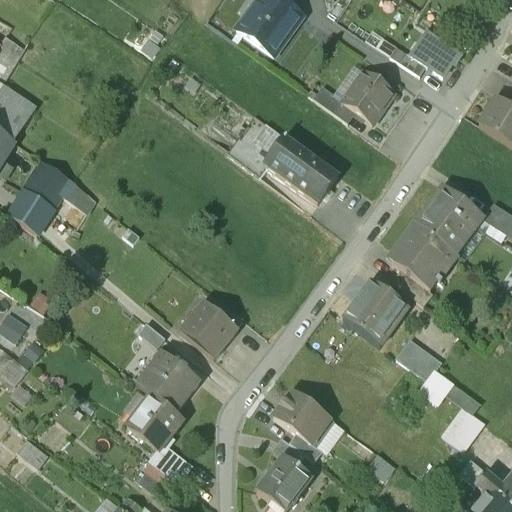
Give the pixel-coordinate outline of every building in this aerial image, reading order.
[(301,22),(270,0),(261,0),(236,35),(272,61),(285,44),(280,40),(295,20),(300,23),(301,22)] [(410,62),(425,72),(442,82),(451,69),(454,70),(460,61),(425,38),(410,62)] [(0,89),(1,90),(24,54),(5,41),(0,48),(0,89)] [(395,52),(389,62),(419,82),(425,72),(410,62),(395,52)] [(394,99),(363,77),(362,78),(364,79),(355,92),(353,91),(341,107),(340,109),(351,117),(371,131),(394,99)] [(1,90),(0,89),(0,137),(13,146),(34,111),(1,90)] [(341,107),(321,93),(312,104),(343,127),(351,117),(340,109),(341,107)] [(511,113),(511,114),(495,103),(477,131),(511,152),(511,113)] [(253,120),(226,157),(258,181),(265,171),(273,161),(253,146),(265,130),(253,120)] [(284,144),(265,130),(253,146),(273,161),(265,171),(316,209),(336,182),(284,143),(284,144)] [(0,167),(13,146),(0,137),(0,167)] [(71,186),(41,165),(7,221),(37,240),(61,201),(71,186)] [(94,205),(71,186),(61,201),(85,218),(94,205)] [(483,223),(442,192),(414,230),(451,258),(471,231),(475,234),(483,223)] [(511,222),(497,212),(486,228),(511,244),(511,222)] [(451,258),(414,230),(401,247),(405,250),(391,269),(399,275),(428,297),(438,284),(436,282),(453,260),(451,258)] [(129,233),(122,241),(133,250),(140,242),(129,233)] [(428,297),(399,275),(390,288),(422,312),(432,300),(428,297)] [(370,287),(341,326),(379,353),(379,352),(374,348),(395,321),(400,324),(407,314),(370,287)] [(24,303),(13,320),(21,325),(7,348),(21,356),(45,316),(24,303)] [(213,316),(202,307),(178,337),(212,366),(236,336),(213,316)] [(242,325),(220,308),(213,316),(235,334),(242,325)] [(164,344),(145,329),(136,339),(155,354),(164,344)] [(440,368),(409,345),(395,364),(426,388),(440,368)] [(0,382),(11,393),(28,375),(5,353),(0,358),(0,382)] [(199,387),(161,357),(136,389),(151,401),(169,415),(174,419),(199,387)] [(450,390),(434,378),(427,388),(443,400),(450,390)] [(443,400),(427,388),(419,399),(435,411),(443,400)] [(479,410),(450,390),(443,400),(461,413),(471,420),(479,410)] [(137,419),(149,401),(139,394),(126,412),(137,419)] [(329,425),(291,397),(272,423),(294,440),(310,451),(311,450),(329,425)] [(169,415),(151,401),(127,433),(156,456),(157,457),(158,455),(181,426),(168,416),(169,415)] [(471,420),(461,413),(440,442),(461,458),(483,428),(471,420)] [(310,451),(294,440),(288,449),(298,457),(313,468),(321,457),(311,450),(310,451)] [(288,449),(281,444),(272,455),(281,462),(290,468),(298,457),(288,449)] [(187,477),(158,455),(157,457),(156,456),(147,468),(176,490),(185,479),(186,480),(187,477)] [(290,468),(281,462),(256,496),(277,511),(287,511),(309,483),(290,468)] [(470,465),(458,479),(473,491),(485,478),(470,465)] [(162,491),(145,477),(137,487),(154,500),(162,491)] [(511,511),(511,479),(501,492),(485,478),(473,491),(485,501),(495,511),(500,505),(508,511),(511,511)] [(495,511),(485,501),(475,511),(508,511),(500,505),(495,511)] [(137,511),(127,503),(119,511),(137,511)]
